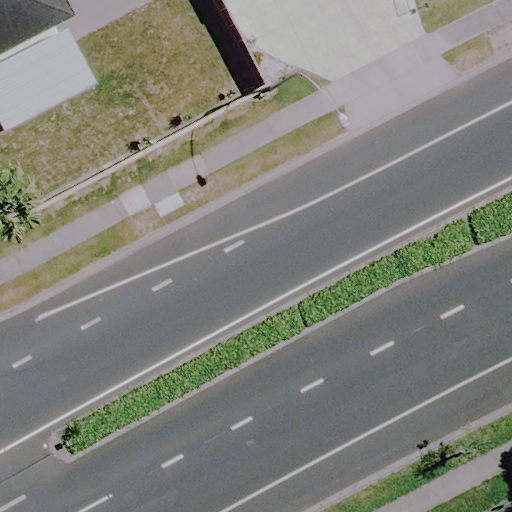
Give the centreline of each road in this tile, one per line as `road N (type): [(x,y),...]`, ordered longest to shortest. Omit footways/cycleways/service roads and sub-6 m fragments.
road 1 (secondary): [(0,410),(511,140)]
road 2 (secondary): [(511,291),(422,329),(92,511)]
